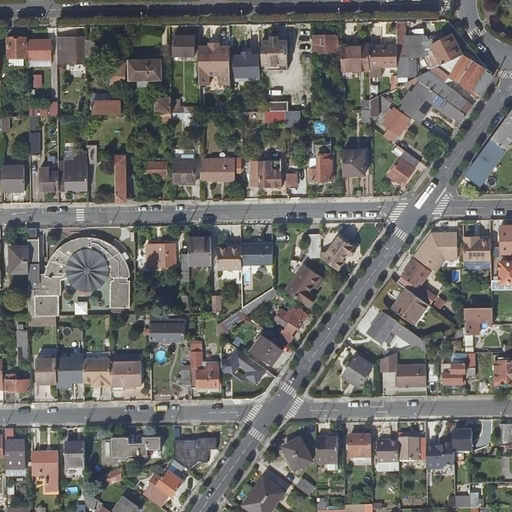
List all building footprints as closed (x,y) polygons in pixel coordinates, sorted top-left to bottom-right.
[(405,22),(397,22),(397,46),(398,66),(398,77),(408,77),(413,77),(416,75),(416,60),(406,60),(406,57),(405,35),(405,22)] [(433,70),(438,67),(444,64),(463,55),(452,34),(446,38),(443,33),(437,37),(439,41),(431,45),(429,40),(427,37),(424,39),(423,39),(429,52),(427,53),(428,55),(426,56),(433,70)] [(315,36),(315,52),(324,52),(324,46),(338,46),(338,35),(315,36)] [(423,39),(424,39),(405,35),(406,57),(428,55),(427,53),(429,52),(423,39)] [(174,36),(174,56),(195,56),(195,36),(174,36)] [(271,40),(262,41),(263,71),(288,70),(287,40),(279,40),(278,36),(271,36),(271,40)] [(230,46),(230,50),(238,50),(238,57),(245,57),(245,49),(253,49),(253,37),(229,37),(230,46)] [(439,41),(437,37),(429,40),(431,45),(439,41)] [(8,38),(8,58),(26,57),(26,38),(8,38)] [(83,38),(57,38),(57,65),(83,65),(83,38)] [(28,41),(29,59),(50,59),(50,40),(28,41)] [(85,40),(85,58),(95,58),(95,40),(85,40)] [(370,69),(370,67),(370,46),(370,44),(358,45),(358,48),(341,49),(341,69),(370,69)] [(230,50),(230,46),(199,46),(199,75),(209,75),(209,66),(220,65),(220,75),(230,75),(230,50)] [(370,46),(370,67),(370,69),(370,77),(382,77),(382,67),(398,66),(397,46),(370,46)] [(463,55),(444,64),(463,77),(474,61),(464,55),(463,55)] [(136,60),(137,80),(162,80),(162,60),(136,60)] [(474,61),(463,77),(481,89),(487,81),(488,82),(494,74),(474,61)] [(113,62),(112,84),(125,85),(126,62),(113,62)] [(438,67),(450,77),(459,82),(481,96),(490,83),(488,82),(487,81),(481,89),(463,77),(444,64),(438,67)] [(433,70),(430,71),(434,75),(444,83),(450,77),(438,67),(433,70)] [(430,71),(415,78),(429,87),(437,94),(467,115),(472,109),(466,104),(466,103),(452,93),(451,93),(450,92),(451,90),(446,87),(442,92),(428,82),(434,75),(430,71)] [(444,83),(434,75),(428,82),(442,92),(446,87),(451,90),(452,90),(444,83)] [(429,87),(408,115),(417,122),(430,103),(437,94),(429,87)] [(467,115),(437,94),(430,103),(433,105),(453,119),(454,117),(462,122),(467,115)] [(155,98),(155,114),(170,113),(170,98),(155,98)] [(99,114),(120,114),(120,101),(99,101),(99,114)] [(271,112),(286,112),(289,112),(288,101),(271,102),(271,112)] [(30,116),(58,115),(58,110),(58,102),(48,102),(48,107),(29,107),(30,116)] [(430,103),(417,122),(420,124),(433,105),(430,103)] [(385,136),(395,143),(411,120),(403,113),(402,114),(392,106),(390,108),(388,107),(382,116),(386,120),(383,124),(390,129),(385,136)] [(363,121),(371,121),(371,117),(371,110),(363,110),(363,121)] [(286,122),(286,112),(271,112),(267,112),(267,121),(279,121),(279,123),(286,122)] [(511,112),(491,141),(502,149),(505,149),(506,147),(511,139),(511,112)] [(170,113),(155,114),(155,125),(170,125),(170,113)] [(30,133),(30,155),(40,155),(39,133),(30,133)] [(491,141),(466,177),(479,186),(505,151),(502,149),(491,141)] [(87,150),(87,163),(97,163),(96,145),(87,145),(87,150)] [(87,190),(87,163),(87,150),(75,151),(75,162),(59,162),(59,174),(59,190),(87,190)] [(365,151),(343,151),(343,169),(344,175),(365,175),(365,151)] [(404,186),(421,162),(406,151),(389,175),(404,186)] [(332,181),(332,169),(332,155),(319,155),(319,170),(311,170),(311,181),(332,181)] [(115,156),(116,202),(126,202),(126,201),(128,201),(130,200),(129,195),(128,193),(126,194),(126,182),(127,181),(130,181),(129,178),(127,176),(125,176),(125,156),(115,156)] [(141,159),(141,176),(161,176),(161,179),(166,179),(166,162),(165,162),(165,159),(141,159)] [(201,160),(201,180),(234,179),(234,172),(241,172),(240,159),(201,160)] [(172,165),(172,184),(194,184),(194,160),(178,160),(178,165),(172,165)] [(251,161),(252,188),(282,188),(281,160),(251,161)] [(24,165),(2,166),(2,190),(25,190),(24,165)] [(59,190),(59,174),(47,174),(47,170),(41,170),(41,190),(59,190)] [(287,175),(287,188),(296,188),(296,175),(287,175)] [(496,253),(496,256),(511,255),(511,227),(499,228),(499,253),(496,253)] [(28,238),(36,238),(36,229),(28,229),(28,238)] [(415,257),(436,271),(445,260),(458,259),(457,233),(432,234),(415,257)] [(321,258),(321,253),(321,245),(321,236),(311,236),(311,258),(321,258)] [(111,282),(111,307),(131,306),(131,282),(128,280),(128,277),(130,276),(130,272),(129,269),(127,263),(124,258),(121,254),(118,250),(114,246),(108,243),(103,240),(97,238),(91,237),(84,237),(78,238),(73,239),(69,241),(64,244),(60,247),(57,250),(53,254),(50,258),(48,263),(46,269),(45,273),(39,273),(39,240),(28,241),(28,248),(28,273),(29,317),(36,317),(42,316),(56,316),(59,316),(58,298),(59,298),(59,297),(60,297),(61,296),(61,295),(61,282),(68,280),(69,283),(72,286),(75,289),(80,291),(84,292),(87,292),(91,292),(95,291),(99,289),(103,286),(106,282),(108,277),(109,274),(111,274),(111,276),(112,277),(114,277),(113,280),(112,281),(111,282)] [(321,258),(338,271),(345,262),(343,261),(347,255),(349,256),(353,256),(356,252),(355,248),(350,244),(350,245),(341,239),(339,237),(328,253),(321,253),(321,258)] [(476,237),(464,238),(464,270),(492,270),(492,256),(491,241),(476,241),(476,237)] [(190,266),(212,266),(212,239),(189,239),(189,255),(190,266)] [(274,242),(242,242),(242,248),(242,252),(243,262),(243,263),(274,263),(274,242)] [(147,245),(147,268),(176,268),(175,245),(147,245)] [(12,273),(28,273),(28,248),(12,249),(12,273)] [(242,252),(242,248),(218,248),(219,270),(243,270),(243,263),(243,262),(242,252)] [(397,284),(406,290),(427,305),(431,307),(437,298),(420,286),(430,273),(413,260),(397,284)] [(310,261),(292,285),(308,297),(309,296),(313,300),(319,291),(316,289),(320,283),(322,284),(329,275),(310,261)] [(492,285),(492,291),(511,290),(511,262),(501,262),(501,285),(492,285)] [(443,267),(438,274),(449,283),(454,275),(443,267)] [(280,294),(274,289),(248,307),(252,313),(280,294)] [(427,305),(406,290),(392,310),(413,325),(427,305)] [(505,311),(506,324),(511,323),(511,296),(505,296),(505,299),(500,299),(500,311),(505,311)] [(213,298),(213,313),(217,313),(221,313),(221,298),(213,298)] [(277,339),(285,345),(288,347),(294,338),(291,336),(302,321),(303,322),(308,315),(294,304),(289,311),(292,313),(290,316),(282,311),(276,320),(287,328),(284,331),(283,331),(277,339)] [(243,310),(239,312),(246,317),(252,313),(248,307),(243,310)] [(465,309),(465,328),(466,354),(473,354),(473,337),(480,337),(480,321),(490,321),(490,326),(493,326),(493,309),(465,309)] [(160,314),(150,315),(150,342),(182,342),(182,320),(162,321),(160,321),(160,314)] [(56,316),(42,316),(42,325),(56,325),(56,316)] [(379,317),(367,334),(381,344),(393,328),(379,317)] [(427,351),(427,342),(410,331),(405,336),(427,351)] [(30,358),(30,332),(20,332),(20,358),(30,358)] [(277,339),(271,335),(268,340),(266,339),(255,356),(262,362),(263,360),(272,367),(283,351),(282,350),(285,345),(277,339)] [(257,384),(267,370),(244,354),(238,350),(232,359),(227,361),(221,361),(222,372),(229,372),(233,375),(240,366),(250,373),(247,377),(257,384)] [(202,351),(191,352),(192,368),(202,368),(202,351)] [(84,355),(84,383),(92,382),(111,382),(111,362),(111,361),(110,352),(84,353),(84,355)] [(399,353),(383,360),(383,373),(399,373),(400,388),(428,387),(427,366),(399,367),(399,353)] [(444,384),(466,383),(466,369),(466,364),(466,354),(454,354),(454,364),(444,364),(444,384)] [(473,354),(466,354),(466,364),(466,369),(475,369),(475,354),(473,354)] [(57,359),(57,383),(73,383),(84,383),(84,355),(71,355),(71,358),(57,358),(57,359)] [(356,358),(341,378),(357,389),(371,369),(356,358)] [(57,383),(57,359),(36,360),(37,384),(57,384),(57,383)] [(111,362),(111,382),(111,386),(111,392),(124,392),(124,386),(142,386),(141,361),(111,362)] [(511,362),(496,362),(496,391),(511,391),(511,362)] [(8,363),(4,363),(4,364),(4,381),(6,381),(6,392),(29,392),(29,381),(16,381),(16,375),(9,375),(8,363)] [(208,371),(192,371),(192,387),(192,389),(219,388),(219,365),(208,366),(208,371)] [(192,387),(192,371),(181,372),(181,387),(192,387)] [(509,450),(511,450),(511,425),(503,426),(503,447),(509,447),(509,450)] [(454,431),(454,453),(472,453),(472,431),(454,431)] [(421,459),(426,459),(426,439),(412,439),(412,434),(399,434),(399,443),(399,463),(421,462),(421,459)] [(428,435),(428,452),(449,452),(448,434),(428,435)] [(350,458),(372,458),(371,436),(350,437),(350,458)] [(300,439),(285,448),(293,463),(289,465),(293,472),(312,461),(300,439)] [(316,439),(316,466),(338,465),(338,439),(316,439)] [(112,461),(123,460),(123,440),(112,440),(112,461)] [(123,440),(123,460),(148,460),(148,452),(161,452),(161,440),(144,440),(144,446),(129,446),(129,440),(123,440)] [(26,442),(7,442),(7,470),(26,470),(26,442)] [(66,468),(86,468),(85,443),(65,443),(66,468)] [(377,463),(399,463),(399,443),(377,444),(377,463)] [(33,454),(33,475),(48,475),(48,492),(60,492),(59,456),(49,456),(49,454),(33,454)] [(98,480),(101,488),(122,480),(122,469),(104,477),(104,478),(98,480)] [(144,496),(160,508),(168,496),(173,500),(184,485),(168,473),(163,481),(156,476),(151,483),(151,487),(144,496)] [(303,479),(297,487),(310,496),(316,488),(303,479)] [(264,480),(255,493),(274,508),(284,495),(264,480)] [(271,511),(274,508),(255,493),(245,507),(251,511),(271,511)] [(298,494),(289,507),(295,511),(300,511),(308,501),(298,494)] [(470,499),(470,509),(479,509),(479,494),(470,495),(470,499)] [(124,499),(115,511),(140,511),(141,511),(124,499)] [(455,499),(455,510),(470,509),(470,499),(455,499)] [(317,502),(317,505),(317,511),(330,511),(330,501),(317,502)]
